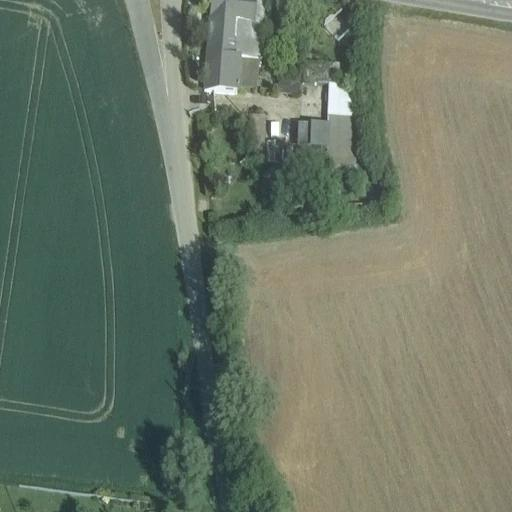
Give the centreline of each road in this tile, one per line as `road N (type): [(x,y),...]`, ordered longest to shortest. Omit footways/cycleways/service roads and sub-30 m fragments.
road 1 (residential): [(172,122),(233,511)]
road 2 (residential): [(136,0),(172,122)]
road 3 (residential): [(172,122),(169,0)]
